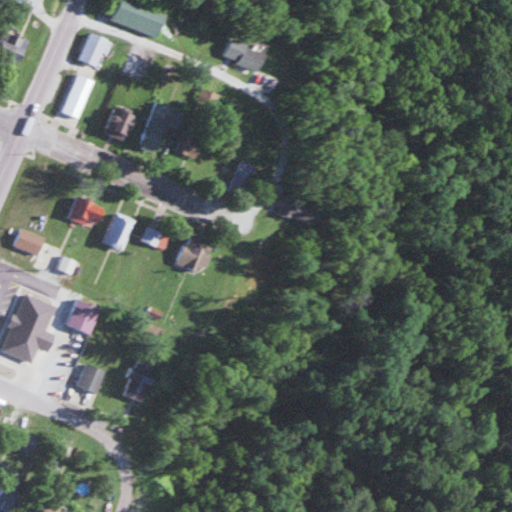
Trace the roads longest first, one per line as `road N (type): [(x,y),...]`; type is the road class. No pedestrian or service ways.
road 1 (residential): [(235,213),(217,213),(0,118)]
road 2 (residential): [(70,12),(226,76),(276,113)]
road 3 (secondary): [(0,179),(75,0)]
road 4 (residential): [(116,439),(88,415),(0,379)]
